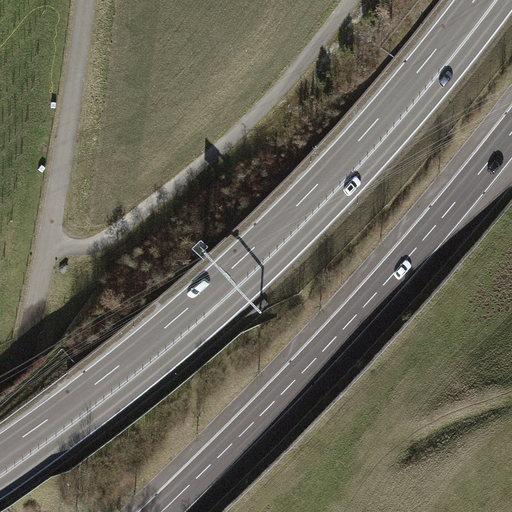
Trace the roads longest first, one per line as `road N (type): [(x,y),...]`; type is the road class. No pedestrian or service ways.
road 1 (trunk): [(0,488),(148,379),(285,258),(442,87),(491,0)]
road 2 (trunk): [(484,0),(231,270),(0,454)]
road 3 (primary): [(163,511),(307,368),(511,135)]
road 4 (track): [(353,0),(246,123),(106,244),(49,252)]
